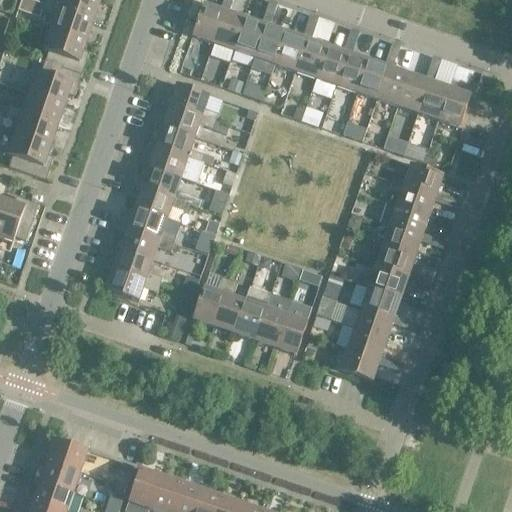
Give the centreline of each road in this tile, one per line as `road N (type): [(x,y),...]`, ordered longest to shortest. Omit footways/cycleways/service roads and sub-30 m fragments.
road 1 (residential): [(370,511),(511,99)]
road 2 (residential): [(19,385),(152,0)]
road 3 (residential): [(511,69),(309,0)]
road 4 (residential): [(151,428),(19,385)]
